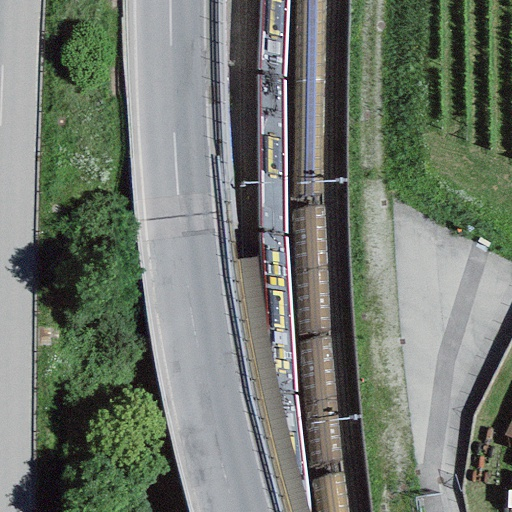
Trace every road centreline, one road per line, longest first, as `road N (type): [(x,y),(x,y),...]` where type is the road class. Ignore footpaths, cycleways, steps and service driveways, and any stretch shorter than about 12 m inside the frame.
road 1 (trunk): [(233,511),(189,313),(167,0)]
road 2 (track): [(392,511),(362,150),(365,0)]
